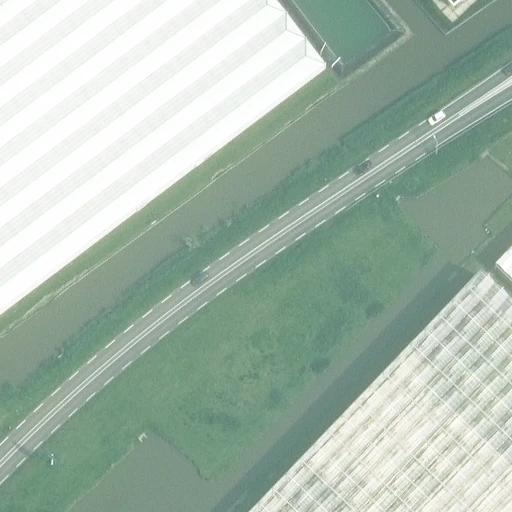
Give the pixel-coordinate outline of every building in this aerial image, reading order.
[(274,0),(0,0),(0,316),(326,68),(274,0)] [(374,23),(373,16),(371,10),(367,4),(363,0),(323,0),(320,3),(317,7),(315,12),(313,18),(313,23),(314,29),(315,34),(317,38),(321,43),(325,46),(329,50),(335,52),(342,53),(347,53),(353,51),(358,49),(363,45),(367,41),(370,36),(372,31),(374,23)] [(439,0),(452,15),(468,0),(439,0)] [(511,246),(492,267),(511,285),(511,246)] [(511,511),(511,309),(481,279),(255,511),(511,511)]
